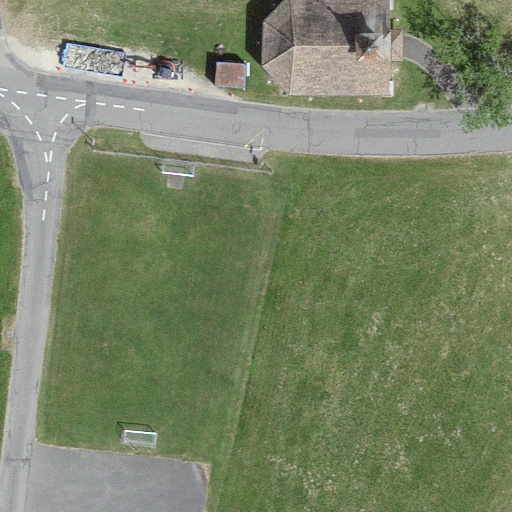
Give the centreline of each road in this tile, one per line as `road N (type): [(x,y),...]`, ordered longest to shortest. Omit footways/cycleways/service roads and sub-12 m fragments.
road 1 (tertiary): [(52,97),(240,122),(434,133),(511,123)]
road 2 (unclassified): [(7,511),(52,97)]
